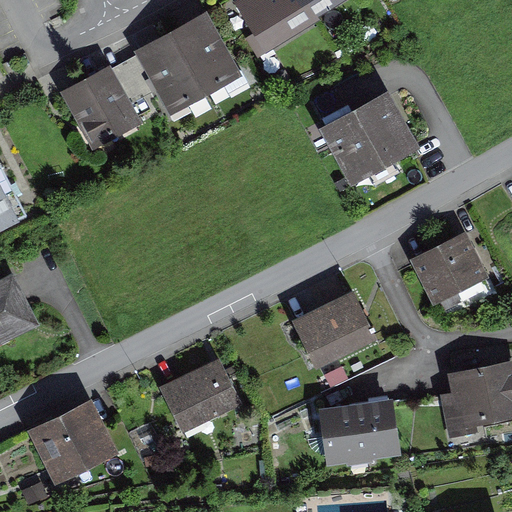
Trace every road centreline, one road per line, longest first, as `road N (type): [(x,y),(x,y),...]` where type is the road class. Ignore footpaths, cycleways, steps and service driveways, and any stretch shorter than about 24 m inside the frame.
road 1 (residential): [(373,230),(0,414)]
road 2 (residential): [(373,230),(430,336),(466,348),(511,339)]
road 3 (residential): [(511,150),(373,230)]
